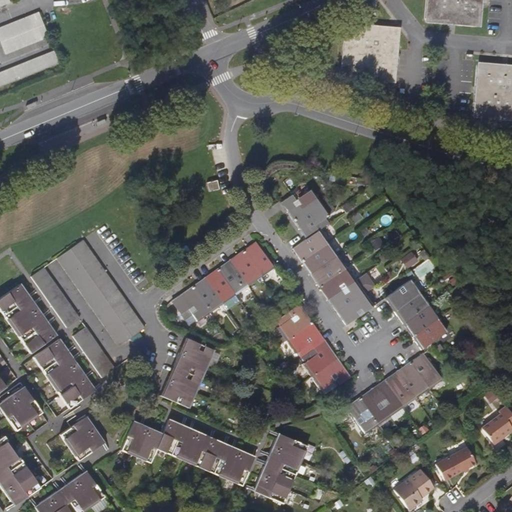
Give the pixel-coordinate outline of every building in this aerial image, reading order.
[(428,23),(476,26),(480,23),(482,0),(426,0),(425,19),(428,23)] [(37,27),(44,24),(39,12),(32,14),(37,27)] [(31,29),(37,27),(32,14),(26,17),(31,29)] [(25,31),(31,29),(26,17),(20,19),(25,31)] [(18,34),(25,31),(20,19),(14,22),(18,34)] [(12,37),(18,34),(14,22),(8,24),(12,37)] [(7,39),(12,37),(8,24),(2,27),(7,39)] [(37,27),(42,39),(48,37),(44,24),(37,27)] [(396,78),(397,61),(399,48),(400,32),(396,28),(352,24),(348,28),(344,73),(347,77),(392,80),(396,78)] [(31,29),(36,42),(42,39),(37,27),(31,29)] [(25,31),(30,44),(36,42),(31,29),(25,31)] [(18,34),(23,47),(30,44),(25,31),(18,34)] [(12,37),(17,49),(23,47),(18,34),(12,37)] [(7,39),(11,52),(17,49),(12,37),(7,39)] [(5,54),(11,52),(7,39),(0,42),(5,54)] [(54,51),(48,53),(52,66),(58,63),(54,51)] [(52,66),(48,53),(42,56),(46,68),(52,66)] [(46,68),(42,56),(36,58),(40,71),(46,68)] [(40,71),(36,58),(30,61),(34,73),(40,71)] [(34,73),(30,61),(23,63),(28,75),(34,73)] [(28,75),(23,63),(17,66),(22,78),(28,75)] [(473,113),(477,117),(511,120),(511,65),(481,63),(477,66),(473,113)] [(22,78),(17,66),(11,68),(16,80),(22,78)] [(16,80),(11,68),(5,70),(9,83),(16,80)] [(9,83),(5,70),(0,72),(0,76),(3,85),(9,83)] [(209,190),(218,188),(217,179),(206,182),(209,190)] [(280,203),(293,221),(320,202),(311,189),(297,199),(293,194),(280,203)] [(293,221),(306,239),(319,230),(327,224),(324,219),(329,215),(320,202),(293,221)] [(341,208),(344,213),(352,207),(349,202),(341,208)] [(319,230),(306,239),(292,249),(301,262),(327,243),(319,230)] [(83,240),(70,249),(73,254),(86,245),(83,240)] [(248,246),(242,251),(261,278),(274,268),(255,242),(248,246)] [(301,262),(310,275),(337,256),(327,243),(301,262)] [(73,254),(77,259),(90,250),(86,245),(73,254)] [(61,263),(73,254),(70,249),(57,258),(61,263)] [(81,265),(94,255),(90,250),(77,259),(81,265)] [(261,278),(242,251),(235,256),(229,260),(248,287),(261,278)] [(408,267),(418,259),(412,251),(402,259),(408,267)] [(424,261),(430,257),(425,251),(419,255),(424,261)] [(64,268),(77,259),(73,254),(61,263),(64,268)] [(81,265),(84,269),(97,260),(94,255),(81,265)] [(310,275),(318,287),(345,268),(337,256),(310,275)] [(68,274),(81,265),(77,259),(64,268),(68,274)] [(84,269),(88,275),(101,266),(97,260),(84,269)] [(216,269),(236,296),(248,287),(229,260),(223,264),(216,269)] [(71,278),(84,269),(81,265),(68,274),(71,278)] [(92,280),(105,271),(101,266),(88,275),(92,280)] [(34,281),(47,272),(43,267),(31,276),(34,281)] [(345,268),(318,287),(328,300),(354,281),(345,268)] [(75,284),(88,275),(84,269),(71,278),(75,284)] [(206,276),(204,278),(223,305),(236,296),(216,269),(210,274),(206,276)] [(92,280),(95,285),(108,276),(105,271),(92,280)] [(38,286),(51,277),(47,272),(34,281),(38,286)] [(354,281),(328,300),(336,313),(363,294),(375,286),(366,273),(354,281)] [(79,289),(92,280),(88,275),(75,284),(79,289)] [(95,285),(99,290),(112,281),(108,276),(95,285)] [(42,292),(55,283),(51,277),(38,286),(42,292)] [(197,282),(191,286),(211,314),(223,305),(204,278),(197,282)] [(79,289),(83,294),(95,285),(92,280),(79,289)] [(384,299),(393,312),(419,293),(410,280),(384,299)] [(99,290),(103,296),(116,286),(112,281),(99,290)] [(45,297),(58,287),(55,283),(42,292),(45,297)] [(0,298),(0,309),(4,314),(29,296),(20,284),(0,298)] [(95,285),(83,294),(86,299),(99,290),(95,285)] [(103,296),(106,301),(119,291),(116,286),(103,296)] [(184,291),(178,296),(191,314),(197,323),(198,323),(211,314),(191,286),(184,291)] [(49,302),(62,293),(58,287),(45,297),(49,302)] [(99,290),(86,299),(90,305),(103,296),(99,290)] [(106,301),(110,306),(123,297),(119,291),(106,301)] [(53,307),(65,298),(62,293),(49,302),(53,307)] [(393,312),(402,325),(428,306),(419,293),(393,312)] [(346,326),(373,307),(363,294),(336,313),(346,326)] [(4,314),(13,327),(38,309),(29,296),(4,314)] [(103,296),(90,305),(94,310),(106,301),(103,296)] [(174,298),(171,301),(184,319),(191,314),(178,296),(174,298)] [(110,306),(114,311),(126,302),(123,297),(110,306)] [(56,312),(69,303),(65,298),(53,307),(56,312)] [(106,301),(94,310),(97,315),(110,306),(106,301)] [(114,311),(117,316),(130,307),(126,302),(114,311)] [(60,318),(73,309),(69,303),(56,312),(60,318)] [(312,322),(299,304),(274,322),(286,340),(312,322)] [(101,320),(114,311),(110,306),(97,315),(101,320)] [(402,325),(411,338),(437,319),(428,306),(402,325)] [(117,316),(121,322),(134,312),(130,307),(117,316)] [(13,327),(22,340),(47,322),(38,309),(13,327)] [(64,323),(77,314),(73,309),(60,318),(64,323)] [(101,320),(104,325),(117,316),(114,311),(101,320)] [(121,322),(124,326),(137,317),(134,312),(121,322)] [(80,318),(77,314),(64,323),(67,327),(80,318)] [(117,316),(104,325),(108,331),(121,322),(117,316)] [(124,326),(128,332),(141,323),(137,317),(124,326)] [(420,350),(422,348),(446,331),(437,319),(411,338),(420,350)] [(56,334),(47,322),(22,340),(30,353),(56,334)] [(121,322),(108,331),(112,335),(124,326),(121,322)] [(300,358),(325,341),(312,322),(286,340),(295,353),(296,353),(300,358)] [(128,332),(132,337),(145,328),(141,323),(128,332)] [(124,326),(112,335),(115,340),(128,332),(124,326)] [(73,336),(76,341),(89,332),(86,327),(73,336)] [(80,346),(93,336),(89,332),(76,341),(80,346)] [(128,332),(115,340),(119,345),(132,337),(128,332)] [(84,351),(96,342),(93,336),(80,346),(84,351)] [(185,338),(179,352),(207,364),(213,350),(185,338)] [(43,370),(68,351),(60,339),(34,357),(43,370)] [(311,377),(337,358),(325,341),(300,358),(304,363),(302,365),(311,377)] [(87,356),(100,347),(96,342),(84,351),(87,356)] [(91,362),(104,352),(100,347),(87,356),(91,362)] [(216,352),(213,350),(207,364),(210,366),(216,352)] [(43,370),(51,382),(77,364),(68,351),(43,370)] [(94,367),(107,358),(104,352),(91,362),(94,367)] [(179,352),(173,366),(201,379),(207,364),(179,352)] [(422,353),(409,362),(428,389),(441,380),(422,353)] [(98,372),(111,363),(107,358),(94,367),(98,372)] [(350,377),(337,358),(311,377),(320,390),(333,381),(336,386),(350,377)] [(428,389),(409,362),(396,371),(415,398),(428,389)] [(115,368),(111,363),(98,372),(101,376),(115,368)] [(51,382),(60,395),(86,377),(77,364),(51,382)] [(173,366),(166,381),(195,393),(201,379),(173,366)] [(396,371),(384,380),(403,407),(415,398),(396,371)] [(95,390),(86,377),(60,395),(69,408),(95,390)] [(384,380),(371,389),(393,421),(406,412),(403,407),(384,380)] [(189,407),(195,393),(166,381),(160,395),(189,407)] [(23,386),(10,395),(28,421),(41,412),(23,386)] [(371,389),(358,397),(377,425),(379,423),(385,431),(395,423),(393,421),(371,389)] [(28,421),(10,395),(0,402),(0,407),(16,430),(28,421)] [(377,425),(358,397),(345,407),(364,434),(377,425)] [(324,416),(330,424),(344,414),(338,406),(324,416)] [(511,426),(511,415),(505,406),(499,411),(500,414),(482,427),(494,443),(511,429),(511,427),(511,426)] [(69,448),(95,429),(86,416),(60,435),(69,448)] [(156,447),(171,454),(183,425),(169,419),(163,433),(156,447)] [(136,456),(148,427),(134,421),(122,450),(136,456)] [(171,454),(185,460),(198,432),(183,425),(171,454)] [(149,462),(156,447),(163,433),(148,427),(136,456),(149,462)] [(104,442),(95,429),(69,448),(78,460),(104,442)] [(185,460),(199,466),(212,438),(198,432),(185,460)] [(277,433),(271,448),(300,460),(306,445),(277,433)] [(0,458),(13,449),(4,436),(0,438),(0,458)] [(199,466),(213,473),(226,444),(212,438),(199,466)] [(227,479),(239,450),(226,444),(213,473),(227,479)] [(463,470),(468,467),(475,464),(467,447),(436,464),(445,480),(463,470)] [(293,475),(300,460),(271,448),(265,462),(293,475)] [(0,477),(22,462),(13,449),(0,458),(0,477)] [(254,456),(239,450),(227,479),(241,486),(254,456)] [(0,485),(5,492),(31,475),(22,462),(0,477),(0,485)] [(287,490),(293,475),(265,462),(259,476),(286,488),(287,490)] [(392,490),(405,508),(418,498),(433,488),(419,470),(392,490)] [(85,471),(73,479),(91,505),(104,496),(85,471)] [(40,487),(31,475),(5,492),(13,505),(40,487)] [(286,488),(259,476),(253,490),(281,503),(287,490),(286,488)] [(81,511),(91,505),(73,479),(60,488),(76,511),(81,511)] [(57,511),(76,511),(60,488),(47,497),(57,511)] [(38,511),(57,511),(47,497),(35,506),(38,511)] [(420,501),(418,498),(405,508),(407,510),(420,501)]
